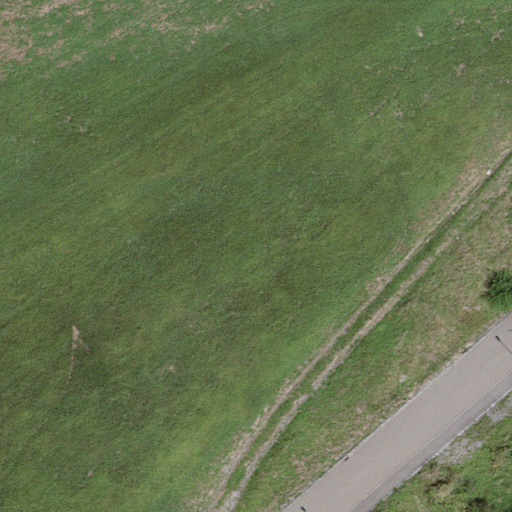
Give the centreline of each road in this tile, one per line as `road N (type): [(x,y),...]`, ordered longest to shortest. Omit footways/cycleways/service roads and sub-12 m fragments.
road 1 (track): [(205,511),(257,422),(511,148)]
road 2 (residential): [(320,511),(511,343)]
